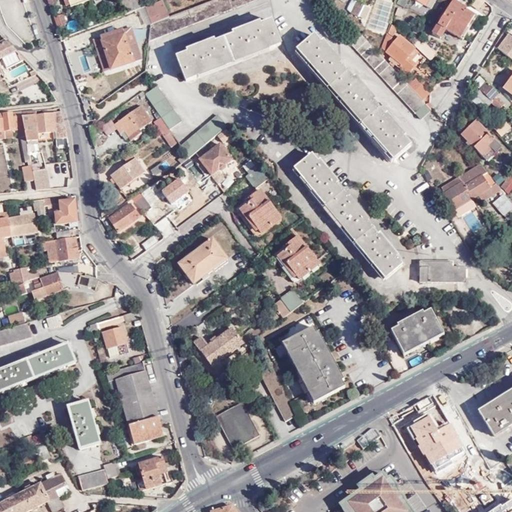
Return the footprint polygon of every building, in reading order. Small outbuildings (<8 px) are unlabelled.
[(120,0),(126,16),(140,10),(136,0),(120,0)] [(217,0),(169,19),(152,25),(149,41),(256,0),(217,0)] [(433,0),(428,0),(425,7),(429,10),(435,1),(433,0)] [(453,1),(449,8),(462,17),(465,11),(466,9),(453,1)] [(145,8),(152,25),(169,19),(163,2),(145,8)] [(364,6),(358,2),(352,13),(358,16),(364,6)] [(403,11),(397,8),(395,15),(400,17),(403,11)] [(462,17),(449,8),(438,26),(437,25),(431,35),(441,40),(446,30),(464,41),(475,22),(472,20),(474,16),(465,11),(462,17)] [(62,15),(53,18),(56,28),(66,25),(62,15)] [(215,44),(188,54),(177,59),(186,82),(198,78),(197,76),(268,48),(268,50),(281,46),(272,22),(261,26),(233,37),(215,44)] [(232,34),(233,37),(261,26),(260,24),(245,29),(232,34)] [(131,27),(92,40),(102,74),(141,61),(131,27)] [(392,38),(397,30),(394,27),(388,35),(392,38)] [(387,35),(382,50),(385,52),(391,58),(389,61),(391,63),(395,66),(407,76),(415,66),(411,62),(407,59),(414,51),(399,38),(394,44),(390,41),(391,39),(387,35)] [(379,54),(378,53),(362,36),(351,45),(416,115),(426,106),(422,102),(405,83),(381,56),(379,54)] [(315,37),(298,52),(394,162),(412,147),(404,137),(405,136),(395,124),(385,112),(382,115),(370,101),(373,99),(363,88),(354,77),(352,79),(341,66),(342,65),(332,53),(323,43),(321,44),(315,37)] [(498,50),(511,61),(511,38),(510,37),(498,50)] [(413,46),(430,62),(436,55),(418,39),(413,46)] [(0,70),(0,59),(17,51),(6,40),(0,43),(0,71),(0,70)] [(186,52),(188,54),(215,44),(214,41),(199,47),(186,52)] [(197,76),(198,78),(199,80),(269,52),(268,50),(268,48),(197,76)] [(418,54),(414,51),(407,59),(411,62),(418,54)] [(394,162),(298,52),(295,54),(391,165),(394,162)] [(408,80),(405,83),(422,102),(429,96),(415,81),(412,84),(408,80)] [(508,102),(501,95),(500,97),(487,84),(476,95),(488,108),(493,104),(499,111),(508,102)] [(181,122),(158,87),(145,96),(162,119),(166,125),(170,130),(181,122)] [(152,122),(141,107),(114,126),(111,122),(102,128),(110,139),(119,133),(121,134),(122,133),(131,142),(142,135),(138,131),(152,122)] [(57,138),(67,138),(66,131),(61,111),(36,114),(36,109),(22,111),(26,133),(27,142),(38,140),(38,134),(52,133),(52,132),(56,132),(57,138)] [(20,135),(26,133),(22,111),(0,113),(0,130),(11,129),(19,128),(20,135)] [(181,147),(190,159),(227,127),(217,116),(181,147)] [(166,125),(162,119),(154,124),(159,131),(166,125)] [(487,163),(501,149),(476,121),(462,135),(483,157),(482,158),(487,163)] [(174,136),(170,130),(166,125),(159,131),(163,135),(165,133),(170,140),(174,136)] [(0,138),(12,137),(11,129),(0,130),(0,138)] [(230,134),(227,130),(218,137),(222,142),(230,134)] [(30,161),(27,142),(26,133),(20,135),(25,162),(27,161),(30,161)] [(232,160),(221,144),(196,164),(208,180),(232,160)] [(145,172),(131,152),(120,160),(125,166),(113,175),(122,188),(145,172)] [(298,169),(387,279),(402,266),(397,259),(400,257),(389,244),(380,233),(378,234),(367,221),(369,220),(360,208),(351,197),(348,199),(337,185),(339,183),(330,171),(320,160),(317,163),(313,157),(298,169)] [(34,180),(32,171),(30,161),(27,161),(27,165),(22,166),(25,182),(34,180)] [(480,166),(460,178),(472,199),(479,195),(483,203),(502,191),(499,187),(480,166)] [(248,177),(259,190),(272,180),(262,168),(248,177)] [(36,190),(50,189),(46,169),(32,171),(34,180),(36,190)] [(383,282),(387,279),(298,169),(294,172),(383,282)] [(507,190),(511,183),(511,172),(503,185),(507,190)] [(472,199),(460,178),(441,190),(454,210),(472,199)] [(157,186),(143,195),(144,197),(151,207),(164,197),(157,186)] [(282,221),(260,192),(236,209),(239,212),(241,212),(248,220),(249,220),(262,236),(282,221)] [(143,195),(142,193),(108,217),(119,232),(141,217),(133,205),(136,202),(138,203),(144,197),(143,195)] [(504,216),(511,209),(511,205),(503,195),(492,205),(503,217),(504,216)] [(70,230),(77,229),(73,196),(42,199),(44,214),(44,218),(52,218),(54,230),(70,228),(70,230)] [(32,200),(33,211),(37,210),(38,215),(44,214),(42,199),(32,200)] [(459,218),(476,207),(472,199),(454,210),(459,218)] [(5,238),(12,237),(10,218),(9,212),(0,212),(0,251),(7,251),(5,238)] [(10,218),(12,237),(38,233),(35,215),(10,218)] [(143,245),(147,251),(160,243),(155,237),(143,245)] [(78,260),(75,238),(57,241),(58,252),(53,253),(54,260),(59,259),(59,263),(78,260)] [(297,238),(274,256),(276,259),(277,258),(285,268),(287,266),(300,282),(320,266),(297,238)] [(226,262),(211,241),(177,265),(192,286),(210,273),(226,262)] [(452,268),(452,264),(420,263),(420,283),(465,283),(465,268),(452,268)] [(26,268),(19,269),(22,282),(37,277),(35,271),(29,273),(26,268)] [(9,274),(11,286),(15,285),(22,282),(19,269),(13,271),(13,273),(9,274)] [(63,291),(58,274),(41,279),(42,283),(34,285),(36,289),(31,291),(34,300),(63,291)] [(22,282),(15,285),(19,296),(26,293),(22,282)] [(294,291),(280,300),(281,301),(291,314),(304,304),(294,291)] [(291,314),(281,301),(273,307),(283,320),(291,314)] [(141,318),(139,311),(126,315),(124,316),(125,322),(141,318)] [(442,332),(430,311),(412,321),(392,332),(404,353),(442,332)] [(60,317),(47,321),(50,329),(62,325),(60,317)] [(121,322),(119,317),(90,326),(91,331),(121,322)] [(0,348),(33,338),(29,324),(0,332),(0,348)] [(107,350),(117,347),(126,345),(122,328),(102,333),(107,350)] [(201,339),(193,345),(212,368),(218,363),(243,346),(231,330),(207,348),(201,339)] [(321,345),(313,330),(286,345),(318,404),(346,389),(333,367),(321,345)] [(6,370),(0,372),(0,394),(76,363),(69,345),(48,353),(6,370)] [(119,356),(117,347),(107,350),(109,359),(119,356)] [(158,382),(152,360),(144,363),(142,363),(142,365),(145,374),(148,385),(158,382)] [(218,363),(212,368),(217,375),(224,370),(218,363)] [(145,374),(142,365),(106,376),(108,384),(145,374)] [(272,369),(260,376),(285,424),(297,418),(272,369)] [(163,438),(148,385),(145,374),(108,384),(113,404),(121,402),(133,446),(163,438)] [(511,425),(511,391),(498,400),(479,412),(494,437),(511,425)] [(88,403),(67,408),(73,428),(79,451),(99,445),(88,403)] [(259,438),(242,404),(215,418),(233,452),(259,438)] [(430,414),(408,426),(433,469),(466,450),(451,423),(439,430),(430,414)] [(372,430),(357,441),(363,450),(381,437),(380,435),(376,430),(372,430)] [(32,436),(23,440),(28,449),(37,445),(32,436)] [(47,446),(37,450),(42,461),(52,456),(47,446)] [(32,456),(20,461),(24,469),(36,464),(32,456)] [(163,459),(138,467),(143,479),(136,481),(140,494),(171,484),(163,459)] [(121,475),(117,461),(104,466),(105,470),(107,479),(121,475)] [(79,477),(83,492),(108,484),(107,479),(105,470),(79,477)] [(49,482),(0,505),(0,511),(29,511),(48,503),(52,511),(56,511),(65,508),(57,492),(67,486),(62,475),(56,478),(54,473),(46,477),(49,482)] [(383,475),(375,481),(385,496),(393,490),(387,481),(383,475)] [(345,503),(350,511),(411,511),(403,500),(401,501),(393,490),(385,496),(375,481),(372,478),(359,487),(361,491),(345,503)] [(394,483),(390,480),(387,481),(393,490),(401,501),(403,500),(404,500),(400,493),(399,491),(397,487),(394,483)] [(511,511),(511,498),(492,511),(511,511)] [(344,511),(350,511),(345,503),(341,505),(343,509),(344,511)]
